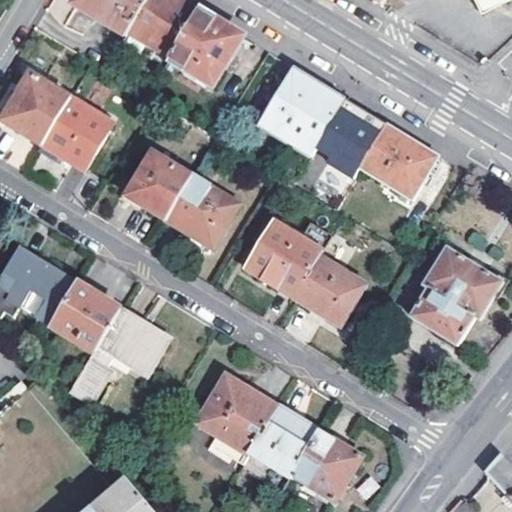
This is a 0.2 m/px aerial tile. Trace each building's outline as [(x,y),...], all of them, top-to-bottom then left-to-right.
[(78,0),(75,6),(127,37),(130,33),(150,0),(78,0)] [(193,8),(180,0),(150,0),(130,33),(173,60),(202,13),(193,8)] [(172,62),(215,88),(245,39),(202,13),(173,60),(172,62)] [(261,129),(310,160),(317,149),(347,101),(296,70),(261,129)] [(33,75),(4,123),(44,147),(72,100),(33,75)] [(78,89),(73,98),(120,128),(126,118),(78,89)] [(90,175),(120,128),(73,98),(72,100),(44,147),(64,160),(90,175)] [(378,120),(347,101),(317,149),(332,158),(328,164),(356,181),(362,171),(389,127),(378,120)] [(362,171),(414,203),(441,158),(415,142),(389,127),(362,171)] [(61,166),(64,160),(44,147),(40,154),(61,166)] [(155,155),(128,199),(166,222),(193,179),(155,155)] [(166,222),(214,252),(242,206),(195,177),(193,179),(166,222)] [(276,226),(248,272),(294,301),(319,259),(322,254),(276,226)] [(0,284),(0,326),(17,299),(57,324),(59,320),(79,285),(21,250),(0,284)] [(433,291),(414,319),(458,346),(476,318),(481,322),(504,285),(450,250),(427,286),(433,291)] [(294,301),(341,330),(367,289),(319,259),(294,301)] [(79,285),(59,320),(102,347),(123,312),(79,285)] [(74,393),(94,405),(115,371),(112,370),(119,359),(151,377),(172,342),(123,312),(102,347),(74,393)] [(41,376),(0,411),(0,511),(90,511),(129,479),(41,376)] [(201,427),(232,447),(226,457),(243,468),(250,456),(279,408),(232,378),(201,427)] [(250,456),(290,481),(292,478),(321,433),(279,408),(250,456)] [(292,478),(336,504),(363,458),(321,433),(292,478)] [(511,464),(503,455),(485,475),(511,503),(511,464)] [(283,493),(290,481),(250,456),(243,468),(243,469),(283,493)] [(156,511),(129,479),(90,511),(156,511)] [(475,511),(463,500),(451,511),(475,511)]
